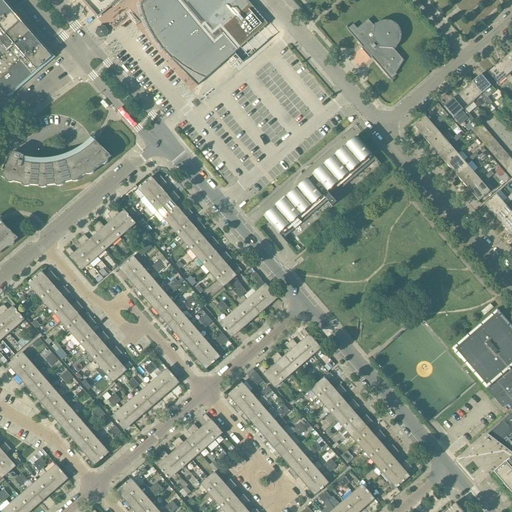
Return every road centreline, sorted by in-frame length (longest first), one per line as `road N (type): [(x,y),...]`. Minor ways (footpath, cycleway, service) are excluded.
road 1 (residential): [(305,306),(163,141)]
road 2 (residential): [(447,470),(305,306)]
road 3 (residential): [(381,127),(511,279)]
road 4 (residential): [(381,127),(511,14)]
road 5 (residential): [(271,0),(381,127)]
road 6 (residential): [(42,244),(163,141)]
road 7 (residential): [(94,486),(204,392)]
road 8 (residential): [(204,392),(305,306)]
road 9 (residential): [(94,486),(45,432),(0,409)]
